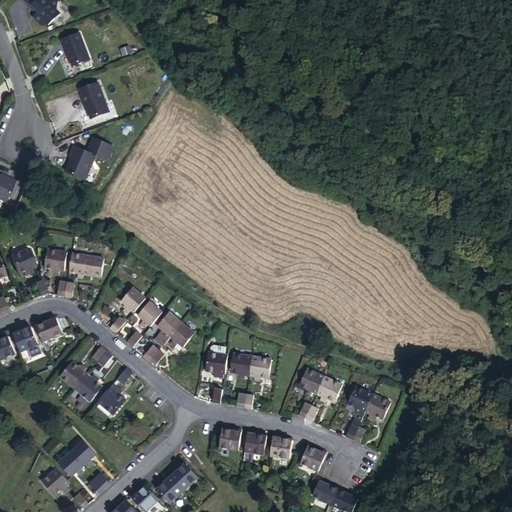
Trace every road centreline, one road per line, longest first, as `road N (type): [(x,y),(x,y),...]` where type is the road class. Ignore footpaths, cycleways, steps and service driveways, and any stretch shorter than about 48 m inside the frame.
road 1 (residential): [(189,408),(72,309),(49,305),(0,323)]
road 2 (residential): [(347,470),(338,444),(189,408)]
road 3 (residential): [(95,511),(169,444),(189,408)]
